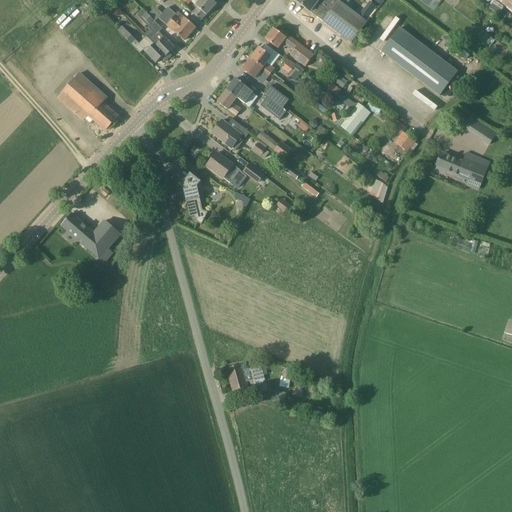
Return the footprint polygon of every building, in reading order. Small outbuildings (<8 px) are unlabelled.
[(193,13),(201,21),(206,15),(216,4),(211,0),(194,0),(192,2),(198,8),(193,13)] [(338,0),(295,0),(295,1),(351,44),(368,22),(338,0)] [(150,13),(157,19),(162,13),(155,7),(150,13)] [(168,7),(162,14),(158,18),(184,41),(196,28),(185,18),(178,12),(176,15),(168,7)] [(90,8),(83,15),(86,19),(94,12),(90,8)] [(148,15),(146,13),(142,17),(150,26),(155,21),(148,15)] [(118,30),(131,44),(135,40),(134,38),(132,34),(129,33),(122,26),(118,30)] [(381,52),(439,96),(458,72),(399,27),(381,52)] [(274,29),(273,29),(265,40),(278,49),(283,42),(294,51),(291,55),(306,67),(314,57),(281,32),(280,34),(274,29)] [(482,30),(477,36),(485,43),(489,36),(482,30)] [(175,48),(159,32),(156,35),(151,41),(168,59),(171,55),(170,53),(175,48)] [(146,36),(139,44),(138,45),(156,63),(161,58),(164,62),(168,59),(151,41),(146,36)] [(251,59),(271,74),(274,70),(269,66),(268,66),(266,65),(271,57),(259,48),(251,59)] [(268,78),(271,74),(251,59),(242,70),(255,79),(260,71),(263,73),(262,74),(268,78)] [(290,74),(295,67),(287,61),(282,68),(290,74)] [(108,128),(117,118),(119,117),(104,102),(109,97),(83,71),(61,94),(85,118),(91,112),(108,128)] [(246,86),(236,78),(227,90),(237,98),(245,104),(246,104),(243,102),(247,97),(249,98),(254,93),(246,87),(246,86)] [(341,91),(326,79),(320,87),(335,99),(341,91)] [(342,79),(337,85),(342,89),(347,83),(342,79)] [(283,108),(289,100),(270,86),(264,94),(268,97),(272,100),(283,108)] [(232,104),(237,98),(227,90),(217,103),(228,110),(236,117),(241,111),(232,104)] [(286,111),(283,108),(272,100),(268,97),(261,106),(279,120),(286,111)] [(351,113),(363,123),(371,113),(358,104),(357,106),(352,111),(351,113)] [(331,115),(333,122),(340,120),(338,113),(331,115)] [(496,134),(471,117),(463,128),(489,145),(496,134)] [(232,119),(227,125),(222,121),(212,134),(232,148),(236,151),(250,133),(232,119)] [(275,151),(279,145),(262,132),(258,138),(275,151)] [(394,143),(407,153),(415,142),(402,132),(394,143)] [(258,143),(252,150),(261,157),(261,156),(264,159),(269,153),(265,150),(266,150),(265,149),(267,147),(260,141),(258,144),(258,143)] [(281,143),(279,145),(275,151),(274,152),(284,159),(291,151),(281,143)] [(240,170),(218,152),(208,165),(230,183),(240,170)] [(481,184),(490,163),(466,153),(462,163),(441,154),(436,166),(437,166),(436,169),(445,173),(446,171),(468,180),(469,179),(481,184)] [(249,164),(243,172),(258,184),(264,176),(249,164)] [(296,180),(300,175),(285,164),(281,170),(296,180)] [(198,186),(201,181),(190,172),(182,182),(190,217),(202,224),(208,212),(203,209),(198,186)] [(381,172),(377,176),(386,182),(389,178),(381,172)] [(301,187),(316,198),(320,193),(305,182),(301,187)] [(281,200),(276,206),(288,215),(293,209),(281,200)] [(112,230),(114,228),(105,221),(94,234),(71,214),(61,226),(104,263),(110,255),(106,251),(119,236),(112,230)] [(248,387),(246,382),(252,381),(252,383),(256,388),(257,388),(256,387),(264,381),(265,381),(262,369),(257,371),(256,366),(243,370),(241,365),(227,369),(232,386),(231,386),(233,392),(248,387)] [(284,371),(282,379),(289,380),(291,373),(284,371)] [(285,403),(286,394),(276,392),(274,401),(285,403)]
